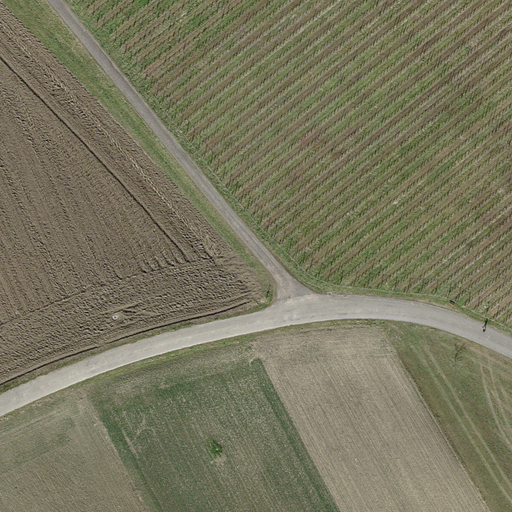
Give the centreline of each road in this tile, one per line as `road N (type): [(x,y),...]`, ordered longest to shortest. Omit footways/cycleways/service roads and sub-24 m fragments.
road 1 (residential): [(511,349),(398,310),(309,307),(128,356),(0,407)]
road 2 (track): [(309,307),(58,0)]
